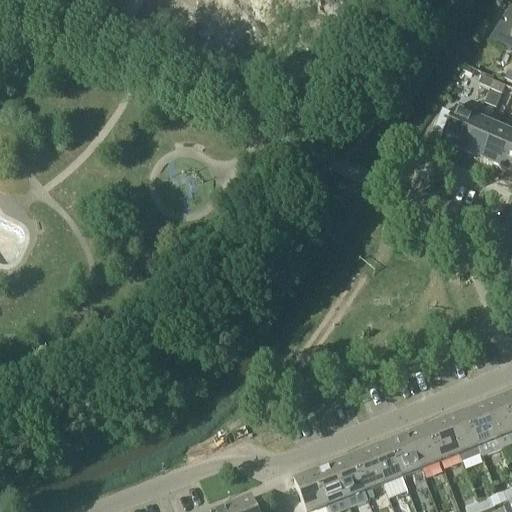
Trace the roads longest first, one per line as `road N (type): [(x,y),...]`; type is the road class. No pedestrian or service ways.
road 1 (residential): [(276,462),(511,376)]
road 2 (residential): [(110,511),(235,462),(276,462)]
